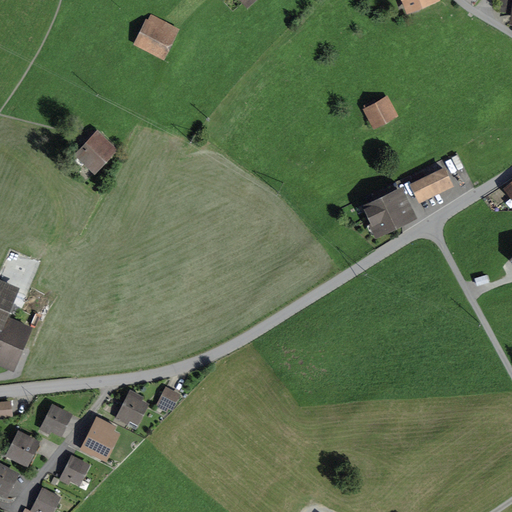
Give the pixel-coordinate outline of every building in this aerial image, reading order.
[(403,0),(408,11),(417,8),(416,6),(431,0),(403,0)] [(161,55),(176,28),(166,23),(162,30),(147,22),(137,43),(161,55)] [(395,113),(386,99),(376,104),(374,100),(364,105),(373,125),(395,113)] [(99,134),(80,154),(94,167),(111,148),(100,139),(102,137),(99,134)] [(443,169),(412,184),(418,198),(450,182),(443,169)] [(380,221),(383,228),(410,215),(399,192),(388,198),(387,195),(366,206),(374,223),(380,221)] [(0,314),(2,316),(13,290),(0,284),(0,314)] [(25,325),(2,316),(0,314),(0,363),(7,366),(25,325)] [(166,388),(157,406),(165,410),(168,406),(171,408),(178,394),(166,388)] [(132,391),(118,418),(136,427),(147,405),(139,401),(141,396),(132,391)] [(0,402),(0,416),(10,415),(9,402),(0,402)] [(53,407),(44,424),(59,431),(67,414),(53,407)] [(104,456),(115,434),(111,431),(114,425),(100,418),(89,439),(86,437),(81,449),(89,453),(91,450),(104,456)] [(19,434),(9,453),(29,464),(39,444),(19,434)] [(72,458),(64,474),(77,481),(86,465),(72,458)] [(0,495),(2,496),(14,473),(0,466),(0,495)] [(43,491),(35,507),(44,511),(48,511),(56,497),(43,491)]
